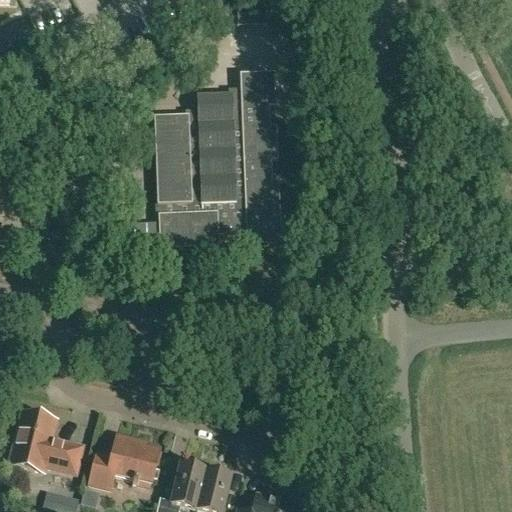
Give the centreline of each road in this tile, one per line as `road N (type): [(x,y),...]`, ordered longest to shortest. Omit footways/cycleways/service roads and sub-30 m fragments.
road 1 (residential): [(284,449),(71,390),(52,365),(37,308),(0,293)]
road 2 (residential): [(412,0),(392,22),(389,40),(397,340)]
road 3 (residential): [(411,511),(397,340)]
road 4 (unclassified): [(511,148),(432,0)]
